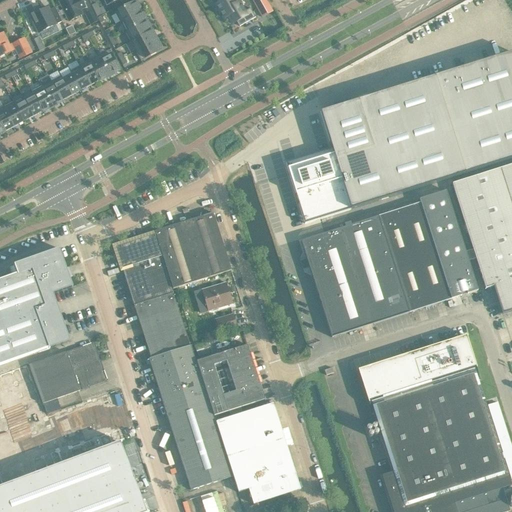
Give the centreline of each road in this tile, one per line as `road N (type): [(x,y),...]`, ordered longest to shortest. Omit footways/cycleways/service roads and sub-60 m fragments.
road 1 (unclassified): [(279,378),(483,313),(511,409)]
road 2 (tertiary): [(172,511),(84,241)]
road 3 (unclassified): [(279,378),(215,177)]
road 4 (secondary): [(244,98),(429,0)]
road 5 (secondary): [(65,195),(244,98)]
road 6 (secondary): [(236,83),(58,180)]
road 7 (residential): [(0,147),(177,51)]
road 8 (secondary): [(395,0),(236,83)]
road 9 (unclassified): [(84,241),(215,177)]
road 10 (unclassified): [(320,511),(279,378)]
